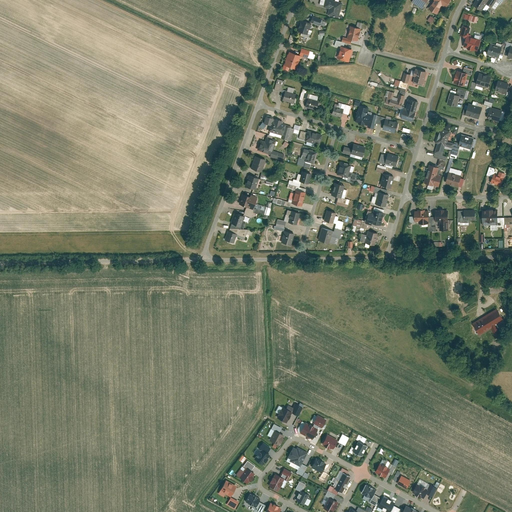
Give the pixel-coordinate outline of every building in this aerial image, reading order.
[(342,1),(338,0),(324,0),(323,7),(328,8),(327,14),(339,16),(342,1)] [(421,9),(427,0),(411,0),(411,2),(421,9)] [(442,5),(445,0),(427,0),(424,5),(432,11),(438,3),(442,5)] [(464,18),(476,23),(478,17),(465,13),(464,18)] [(311,15),(308,22),(318,25),(320,19),(311,15)] [(296,31),(307,34),(311,23),(300,19),(296,31)] [(358,40),(361,29),(350,26),(347,38),(358,40)] [(481,40),(467,36),(463,48),(478,52),(481,40)] [(502,46),(491,43),(488,54),(499,57),(502,46)] [(349,62),(352,49),(339,46),(336,58),(349,62)] [(301,55),(289,51),(284,65),(296,69),(301,55)] [(414,82),(424,84),(428,71),(416,68),(414,76),(416,77),(414,82)] [(468,73),(457,70),(453,83),(465,86),(468,73)] [(491,76),(479,72),(476,82),(488,86),(491,76)] [(281,91),(284,81),(276,79),(273,88),(281,91)] [(507,83),(497,80),(495,91),(505,93),(507,83)] [(292,103),(295,93),(284,90),(281,100),(292,103)] [(397,105),(400,92),(395,91),(393,98),(386,96),(384,101),(397,105)] [(457,106),(459,95),(450,92),(447,104),(457,106)] [(319,102),(308,98),(305,107),(316,110),(319,102)] [(400,117),(413,120),(418,101),(408,98),(405,107),(403,107),(400,117)] [(336,103),(332,115),(342,117),(344,108),(339,107),(340,104),(336,103)] [(479,119),(482,107),(468,103),(464,115),(479,119)] [(366,127),(373,129),(377,115),(366,112),(367,107),(358,105),(353,121),(367,125),(366,127)] [(502,109),(490,106),(487,117),(499,120),(502,109)] [(278,118),(266,115),(263,128),(278,131),(277,135),(287,138),(290,125),(281,123),(282,121),(277,120),(278,118)] [(398,122),(385,118),(382,129),(395,132),(398,122)] [(314,141),(317,130),(303,127),(300,138),(314,141)] [(446,148),(451,133),(439,130),(435,145),(446,148)] [(474,138),(462,134),(458,146),(471,149),(474,138)] [(259,138),(255,148),(270,153),(275,138),(264,135),(263,139),(259,138)] [(353,144),(350,154),(362,157),(365,147),(353,144)] [(305,161),(314,164),(317,152),(303,148),(300,158),(305,160),(305,161)] [(398,156),(387,153),(384,163),(395,166),(398,156)] [(250,168),(261,171),(265,159),(255,155),(250,168)] [(351,164),(339,160),(335,174),(347,177),(351,164)] [(435,164),(424,161),(420,179),(430,182),(431,180),(435,182),(438,172),(433,171),(435,164)] [(375,170),(384,173),(386,167),(377,164),(375,170)] [(493,171),(489,170),(486,179),(497,182),(501,170),(494,168),(493,171)] [(298,181),(308,184),(311,173),(301,171),(298,181)] [(461,176),(449,172),(445,183),(458,187),(461,176)] [(391,189),(394,177),(383,173),(379,186),(391,189)] [(245,185),(255,189),(259,179),(248,175),(245,185)] [(266,177),(265,183),(272,185),(273,182),(274,182),(275,180),(266,177)] [(331,194),(342,196),(345,184),(334,181),(331,194)] [(234,201),(248,206),(253,193),(246,190),(245,193),(238,190),(234,201)] [(290,203),(301,206),(305,193),(294,190),(290,203)] [(388,195),(378,192),(375,204),(385,207),(388,195)] [(424,206),(410,207),(410,218),(415,218),(415,220),(425,220),(424,206)] [(471,206),(459,206),(459,217),(471,216),(471,206)] [(289,221),(295,223),(299,212),(288,209),(286,214),(291,215),(289,221)] [(382,211),(370,209),(367,221),(379,224),(382,211)] [(336,212),(326,210),(323,220),(333,223),(336,212)] [(243,215),(234,212),(230,224),(243,228),(245,222),(242,221),(243,215)] [(359,227),(361,220),(354,218),(351,228),(346,226),(345,229),(354,232),(356,226),(359,227)] [(333,230),(321,227),(318,240),(329,243),(333,230)] [(224,240),(234,243),(238,234),(227,230),(224,240)] [(378,232),(367,230),(366,234),(361,233),(359,241),(375,245),(378,232)] [(283,242),(291,244),(294,233),(285,231),(283,242)] [(509,281),(489,282),(490,295),(509,294),(509,281)] [(498,309),(473,325),(479,336),(491,329),(495,326),(504,320),(498,309)] [(495,326),(491,329),(496,337),(500,334),(495,326)] [(295,405),(292,414),(297,416),(300,407),(295,405)] [(292,412),(283,407),(277,418),(286,423),(292,412)] [(318,430),(304,423),(300,432),(313,439),(318,430)] [(284,435),(274,431),(269,442),(279,446),(284,435)] [(338,441),(327,434),(322,444),(333,450),(338,441)] [(367,445),(358,441),(353,452),(362,457),(367,445)] [(307,453),(294,445),(287,459),(300,466),(307,453)] [(270,455),(262,449),(254,460),(262,465),(270,455)] [(327,464),(315,458),(310,468),(321,474),(327,464)] [(246,460),(243,465),(250,470),(253,465),(246,460)] [(380,464),(375,473),(385,478),(390,469),(380,464)] [(247,468),(240,478),(248,484),(255,474),(247,468)] [(395,481),(401,472),(397,470),(392,479),(395,481)] [(343,472),(339,480),(346,484),(350,476),(343,472)] [(285,480),(275,475),(269,487),(279,492),(285,480)] [(412,481),(402,476),(398,484),(408,489),(412,481)] [(294,488),(300,491),(304,483),(298,480),(294,488)] [(346,484),(339,480),(334,489),(341,493),(346,484)] [(237,487),(226,481),(221,490),(232,496),(237,487)] [(428,489),(418,483),(413,492),(423,498),(428,489)] [(377,490),(366,484),(361,493),(372,498),(377,490)] [(304,505),(308,495),(301,492),(297,502),(304,505)] [(260,500),(250,494),(245,502),(256,508),(260,500)] [(238,501),(230,497),(226,504),(235,509),(238,501)] [(390,511),(395,503),(385,497),(379,507),(388,511),(390,511)] [(333,511),(338,502),(328,498),(323,509),(329,511),(333,511)]
